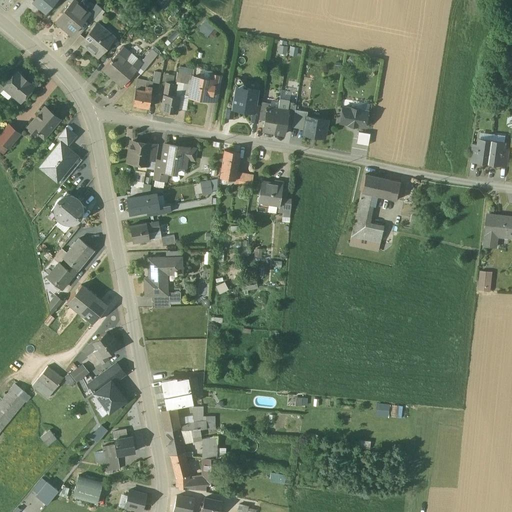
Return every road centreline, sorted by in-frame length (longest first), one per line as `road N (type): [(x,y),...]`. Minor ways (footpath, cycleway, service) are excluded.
road 1 (residential): [(0,22),(57,67),(90,114),(163,474),(161,511)]
road 2 (track): [(425,175),(452,0)]
road 3 (track): [(243,0),(220,138)]
